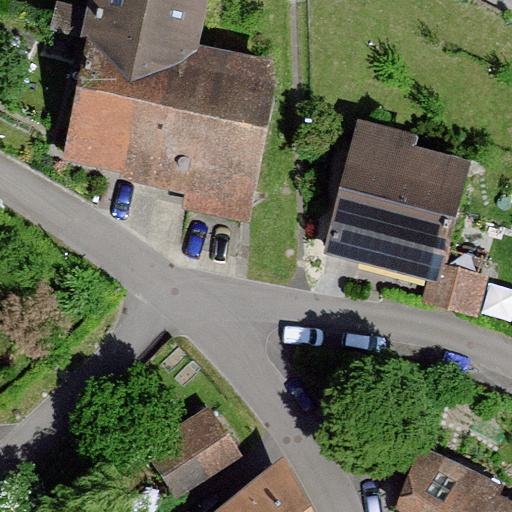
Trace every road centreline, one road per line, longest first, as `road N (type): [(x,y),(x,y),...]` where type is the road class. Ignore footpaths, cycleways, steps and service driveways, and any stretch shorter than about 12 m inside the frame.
road 1 (residential): [(511,356),(302,306),(178,288)]
road 2 (residential): [(178,288),(281,412),(338,511)]
road 3 (residential): [(0,457),(178,288)]
road 4 (residential): [(0,174),(178,288)]
